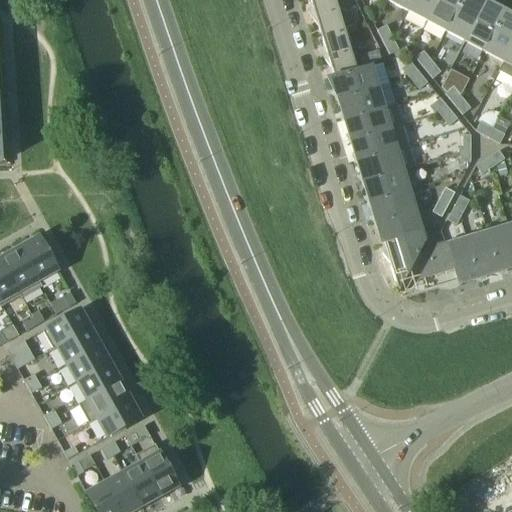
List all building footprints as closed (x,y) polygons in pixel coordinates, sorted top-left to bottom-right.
[(343,31),(333,0),(308,0),(311,7),(310,18),(317,27),(320,38),(343,31)] [(407,13),(413,0),(387,0),(387,2),(407,13)] [(426,23),(438,0),(413,0),(407,13),(426,23)] [(445,33),(462,0),(438,0),(426,23),(445,33)] [(464,43),(483,8),(474,3),(470,0),(462,0),(445,33),(464,43)] [(483,54),(504,15),(491,13),(483,8),(464,43),(483,54)] [(502,64),(511,45),(511,23),(511,24),(504,15),(483,54),(502,64)] [(391,39),(385,27),(376,32),(382,44),(391,39)] [(355,72),(343,31),(320,38),(323,48),(322,60),(329,69),(332,78),(329,79),(327,79),(328,80),(371,67),(355,72)] [(398,52),(391,39),(382,44),(388,57),(398,52)] [(511,80),(511,45),(502,64),(497,73),(511,80)] [(431,63),(422,53),(414,60),(423,70),(431,63)] [(440,74),(431,63),(423,70),(432,81),(440,74)] [(418,74),(409,64),(401,70),(410,81),(418,74)] [(377,89),(371,67),(328,80),(336,91),(338,99),(335,100),(335,99),(334,100),(335,101),(377,89)] [(427,85),(418,74),(410,81),(418,92),(427,85)] [(384,109),(377,89),(335,101),(342,111),(345,120),(342,121),(341,120),(340,121),(341,122),(384,109)] [(461,100),(452,89),(444,96),(453,106),(461,100)] [(448,110),(439,100),(431,107),(439,117),(448,110)] [(469,110),(461,100),(453,106),(461,117),(469,110)] [(384,109),(341,122),(348,132),(351,140),(348,141),(347,141),(346,141),(347,143),(390,130),(401,126),(395,106),(384,109)] [(456,121),(448,110),(439,117),(448,128),(456,121)] [(486,139),(491,130),(479,124),(474,133),(486,139)] [(408,147),(401,126),(390,130),(347,143),(355,153),(357,161),(354,162),(354,161),(352,162),(354,163),(408,147)] [(498,146),(504,136),(491,130),(486,139),(498,146)] [(470,151),(469,137),(459,137),(459,151),(470,151)] [(414,168),(408,147),(354,163),(361,173),(363,182),(360,183),(360,182),(359,183),(360,184),(414,168)] [(470,164),(470,151),(459,151),(459,164),(470,164)] [(504,161),(498,152),(486,160),(492,169),(504,161)] [(492,169),(486,160),(475,167),(481,176),(492,169)] [(420,188),(414,168),(360,184),(367,194),(370,202),(367,203),(366,203),(365,203),(366,205),(409,192),(420,188)] [(447,207),(453,195),(444,190),(438,202),(447,207)] [(415,213),(409,192),(366,205),(374,215),(376,223),(373,224),(372,223),(371,224),(372,226),(415,213)] [(462,215),(468,203),(459,198),(452,210),(462,215)] [(440,219),(447,207),(438,202),(431,214),(440,219)] [(455,227),(462,215),(452,210),(446,222),(455,227)] [(421,233),(415,213),(372,226),(380,235),(383,245),(421,233)] [(511,268),(511,244),(507,227),(486,233),(499,276),(501,276),(501,274),(500,274),(499,271),(507,269),(511,268)] [(398,293),(424,243),(421,233),(383,245),(385,252),(382,253),(381,253),(380,253),(389,264),(397,293),(398,293)] [(499,276),(486,233),(465,240),(478,282),(480,282),(480,281),(479,281),(478,277),(486,275),(499,276)] [(38,239),(18,250),(36,283),(37,283),(56,272),(38,239)] [(478,282),(465,240),(445,246),(456,284),(466,281),(478,282)] [(456,284),(445,246),(435,249),(408,299),(437,290),(451,291),(451,290),(450,290),(449,286),(456,284)] [(18,250),(0,260),(0,262),(20,298),(19,298),(20,300),(41,289),(37,283),(36,283),(18,250)] [(0,262),(0,308),(0,309),(19,298),(20,298),(0,262)] [(69,295),(62,299),(68,309),(75,305),(69,295)] [(78,312),(41,333),(52,352),(56,350),(56,349),(89,331),(78,312)] [(37,313),(30,317),(36,327),(43,323),(37,313)] [(30,316),(20,322),(25,333),(36,327),(30,316)] [(66,367),(99,348),(89,331),(56,349),(66,367)] [(23,343),(6,352),(10,359),(27,350),(23,343)] [(109,366),(99,348),(66,367),(76,385),(109,366)] [(119,384),(109,366),(76,385),(85,402),(86,402),(119,384)] [(36,383),(33,376),(22,382),(26,389),(36,383)] [(40,390),(36,383),(26,389),(30,396),(40,390)] [(85,402),(77,406),(88,426),(96,421),(96,420),(129,402),(119,384),(86,402),(85,402)] [(106,439),(139,420),(129,402),(96,420),(106,439)] [(56,419),(52,412),(42,418),(46,425),(56,419)] [(60,426),(56,419),(46,425),(50,431),(60,426)] [(143,427),(136,431),(141,441),(148,438),(143,427)] [(113,444),(106,447),(112,458),(119,454),(113,444)] [(153,446),(134,457),(139,466),(140,465),(158,498),(177,488),(153,446)] [(106,447),(99,451),(105,462),(112,458),(106,447)] [(73,448),(62,454),(66,461),(77,455),(73,448)] [(77,464),(70,468),(76,478),(83,474),(77,464)] [(158,498),(140,465),(139,466),(122,475),(140,508),(158,498)] [(132,511),(140,508),(122,475),(104,485),(118,511),(132,511)] [(118,511),(104,485),(85,495),(94,511),(118,511)]
